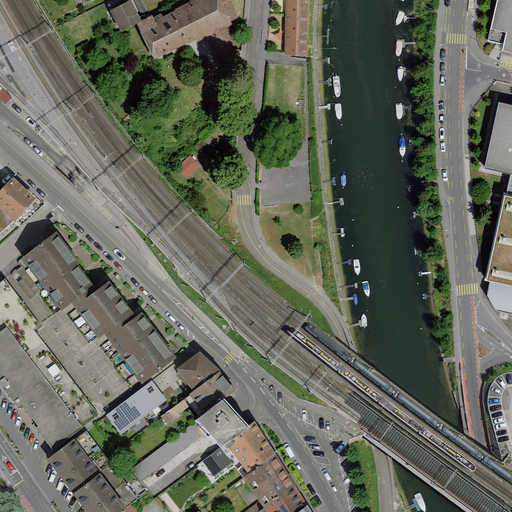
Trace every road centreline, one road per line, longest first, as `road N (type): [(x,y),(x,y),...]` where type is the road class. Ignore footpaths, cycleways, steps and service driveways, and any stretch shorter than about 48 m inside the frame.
road 1 (unclassified): [(496,511),(470,378),(454,154),(458,0)]
road 2 (unclassified): [(334,511),(228,358),(61,200)]
